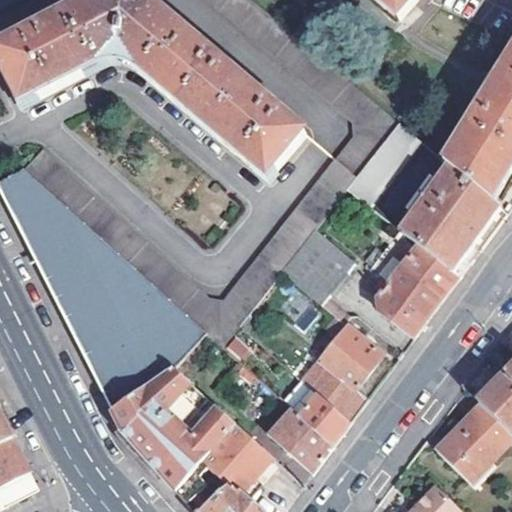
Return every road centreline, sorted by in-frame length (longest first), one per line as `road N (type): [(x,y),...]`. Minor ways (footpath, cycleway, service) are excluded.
road 1 (unknown): [(54,138),(123,94),(147,96),(237,191),(228,227),(194,250),(180,247)]
road 2 (residential): [(511,251),(315,511)]
road 3 (secondary): [(124,511),(85,465),(0,299)]
road 4 (unknown): [(180,247),(54,138)]
